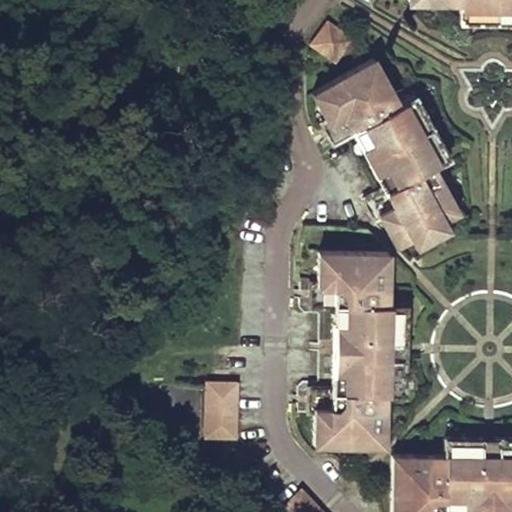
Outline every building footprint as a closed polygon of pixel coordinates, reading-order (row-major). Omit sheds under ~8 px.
[(511,0),(445,0),(458,0),(458,10),(494,10),(511,9),(511,0)] [(511,9),(494,10),(493,20),(511,19),(511,9)] [(494,10),(458,10),(458,19),(493,20),(494,10)] [(326,19),(310,43),(334,61),(351,36),(326,19)] [(397,101),(372,57),(311,91),(327,118),(319,122),(331,145),(353,133),(384,187),(362,198),(375,222),(382,218),(397,243),(410,235),(425,226),(441,218),(457,208),(433,165),(441,160),(423,128),(405,97),(397,101)] [(414,92),(405,97),(423,128),(431,124),(414,92)] [(431,124),(423,128),(441,160),(450,155),(431,124)] [(441,218),(425,226),(431,235),(447,226),(441,218)] [(425,226),(410,235),(416,244),(431,235),(425,226)] [(388,304),(388,250),(318,250),(319,282),(309,282),(309,306),(332,307),(332,386),(307,386),(307,413),(316,412),(315,443),(387,443),(386,394),(397,394),(397,354),(388,354),(387,343),(398,343),(398,304),(388,304)] [(406,304),(398,304),(398,343),(405,344),(406,304)] [(442,393),(511,392),(511,312),(441,313),(442,393)] [(405,355),(397,354),(397,394),(405,394),(405,355)] [(237,382),(206,382),(204,440),(235,441),(237,382)] [(485,436),(444,435),(445,445),(484,445),(485,436)] [(511,436),(495,436),(496,445),(511,445),(511,436)] [(444,454),(393,453),(391,511),(447,511),(448,511),(511,511),(511,445),(496,445),(495,456),(483,455),(484,445),(445,445),(444,454)] [(324,511),(302,489),(280,510),(281,511),(324,511)]
